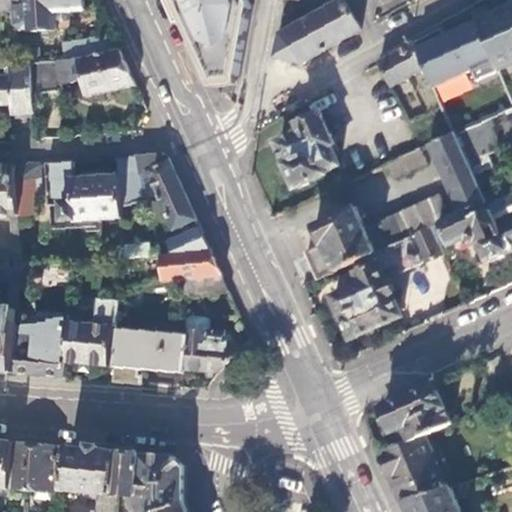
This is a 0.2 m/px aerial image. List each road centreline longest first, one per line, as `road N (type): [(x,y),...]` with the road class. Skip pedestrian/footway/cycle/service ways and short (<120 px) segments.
road 1 (residential): [(245,125),(473,0)]
road 2 (secondary): [(214,174),(321,408)]
road 3 (tertiary): [(0,408),(237,422)]
road 4 (tertiary): [(511,321),(321,408)]
road 5 (residential): [(203,146),(0,158)]
road 6 (secondary): [(127,0),(203,146)]
road 7 (unknown): [(246,244),(387,175)]
road 8 (residential): [(264,0),(245,125)]
